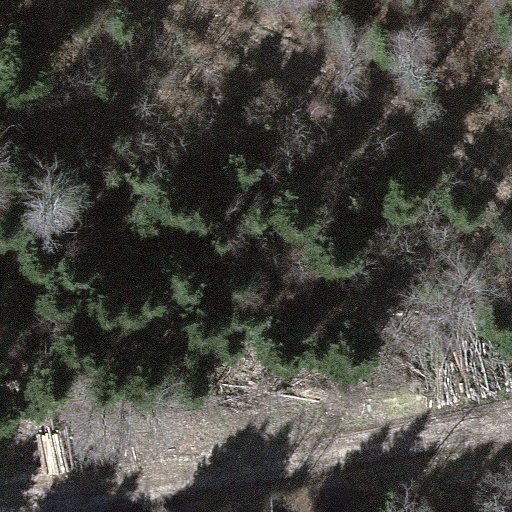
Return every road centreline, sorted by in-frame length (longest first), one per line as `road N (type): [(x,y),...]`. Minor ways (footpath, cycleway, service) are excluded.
road 1 (track): [(511,407),(0,479)]
road 2 (track): [(144,0),(451,178),(511,228)]
